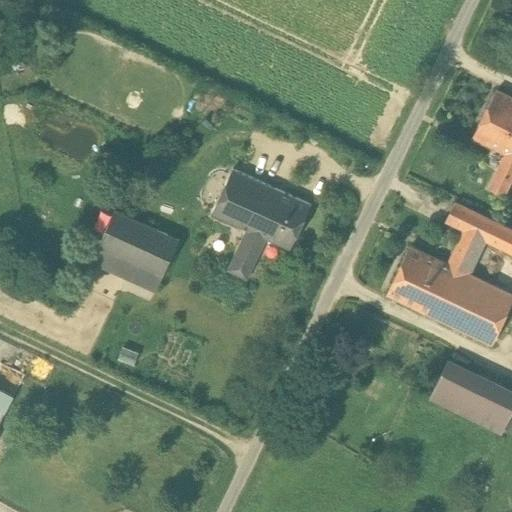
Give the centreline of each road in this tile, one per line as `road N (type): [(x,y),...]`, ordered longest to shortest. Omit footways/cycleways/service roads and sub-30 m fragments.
road 1 (unclassified): [(474,0),(222,511)]
road 2 (track): [(252,450),(0,328)]
